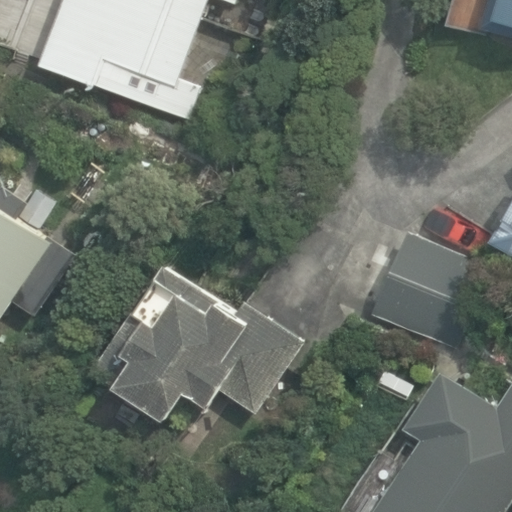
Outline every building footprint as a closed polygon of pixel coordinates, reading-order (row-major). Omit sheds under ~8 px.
[(66,0),(44,61),(194,117),(207,85),(185,77),(213,0),(237,0),(242,2),(242,0),(66,0)] [(511,0),(493,0),(488,20),(511,25),(511,0)] [(0,324),(19,296),(40,310),(80,251),(25,213),(34,200),(3,179),(0,183),(0,324)] [(511,214),(494,244),(511,255),(511,214)] [(412,231),(376,312),(456,347),(492,267),(412,231)] [(98,368),(171,418),(192,387),(213,402),(223,388),(232,393),(260,413),(310,341),(246,296),(239,305),(173,259),(98,368)] [(376,511),(508,511),(511,507),(511,388),(502,404),(447,368),(409,425),(426,436),(376,511)]
